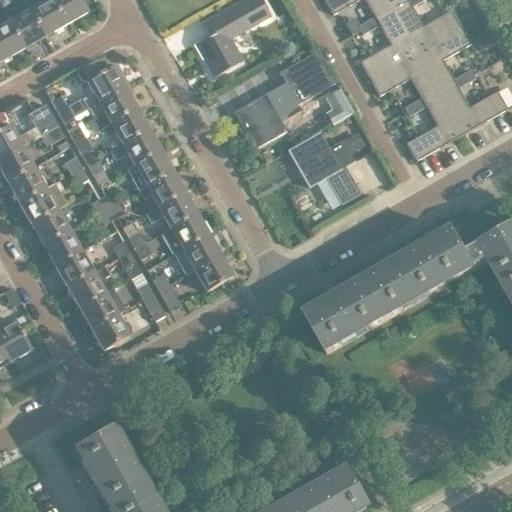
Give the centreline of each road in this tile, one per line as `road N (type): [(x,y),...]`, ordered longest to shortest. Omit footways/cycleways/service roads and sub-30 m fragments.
road 1 (residential): [(280,282),(128,24)]
road 2 (residential): [(280,282),(504,155)]
road 3 (residential): [(82,394),(280,282)]
road 4 (residential): [(82,394),(0,248)]
road 5 (residential): [(0,99),(128,24)]
